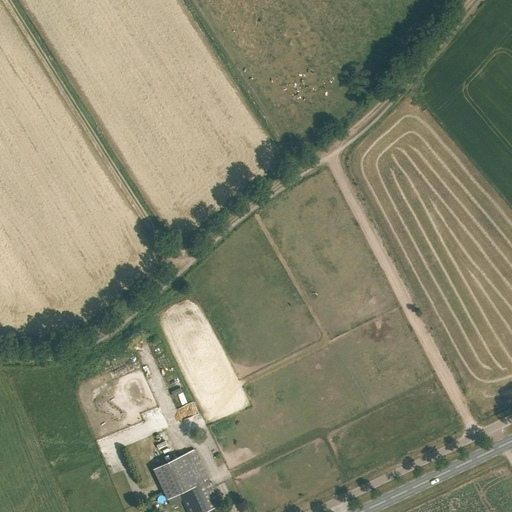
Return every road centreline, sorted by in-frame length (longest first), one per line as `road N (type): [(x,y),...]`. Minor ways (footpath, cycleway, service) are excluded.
road 1 (track): [(0,352),(39,354),(87,341),(297,171)]
road 2 (track): [(474,435),(327,150)]
road 3 (track): [(179,265),(14,0)]
road 4 (track): [(327,150),(471,0)]
road 5 (unclassified): [(474,435),(313,511)]
road 6 (primary): [(362,511),(511,441)]
